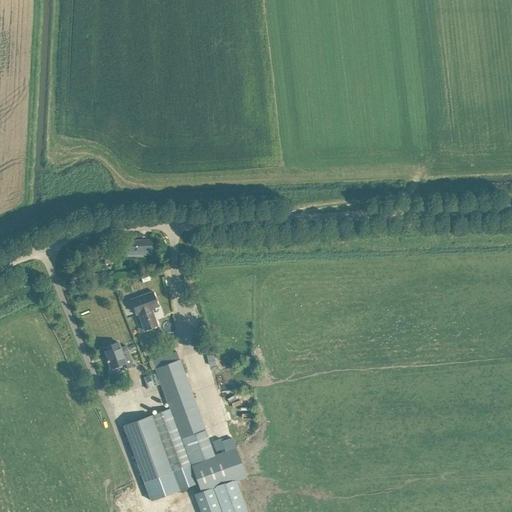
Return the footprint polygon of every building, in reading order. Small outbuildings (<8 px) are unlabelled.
[(136,242),(136,240),(118,241),(118,252),(143,251),(144,255),(152,254),(152,241),(136,242)] [(98,264),(110,263),(110,251),(98,252),(98,264)] [(157,326),(152,309),(158,307),(152,291),(130,299),(136,315),(138,314),(144,330),(157,326)] [(120,348),(118,342),(101,348),(104,357),(106,356),(108,360),(106,360),(107,362),(108,362),(111,368),(125,363),(127,369),(133,366),(126,346),(120,348)] [(170,408),(160,412),(188,487),(197,484),(191,465),(214,455),(205,430),(185,375),(190,374),(185,360),(180,361),(176,352),(177,352),(175,346),(169,348),(171,354),(152,360),(157,372),(147,375),(151,387),(161,384),(167,401),(166,402),(167,403),(168,403),(170,408)] [(211,370),(216,369),(209,348),(204,349),(211,370)] [(151,500),(188,487),(160,412),(123,425),(151,500)] [(213,488),(221,511),(247,511),(236,480),(213,488)] [(221,511),(213,488),(194,495),(200,511),(221,511)]
